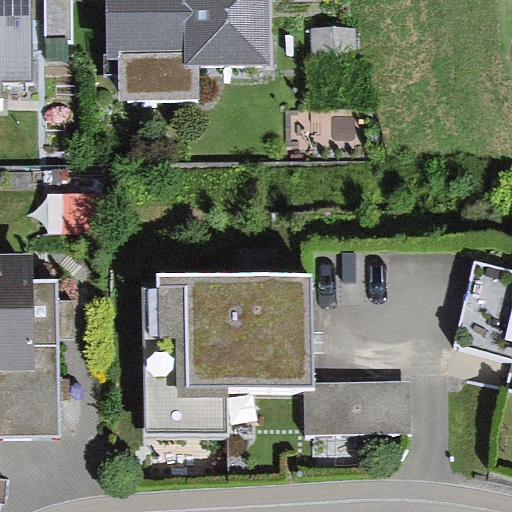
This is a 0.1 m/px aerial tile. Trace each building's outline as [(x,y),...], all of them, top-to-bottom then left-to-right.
[(0,0),(0,101),(3,102),(3,87),(34,86),(32,0),(0,0)] [(266,0),(105,0),(106,89),(139,89),(139,124),(200,124),(200,90),(267,90),(266,0)] [(28,268),(0,268),(0,450),(60,450),(58,297),(28,297),(28,268)] [(511,286),(479,279),(459,364),(511,376),(511,286)] [(311,291),(146,295),(151,460),(245,457),(244,408),(314,406),(311,291)]
